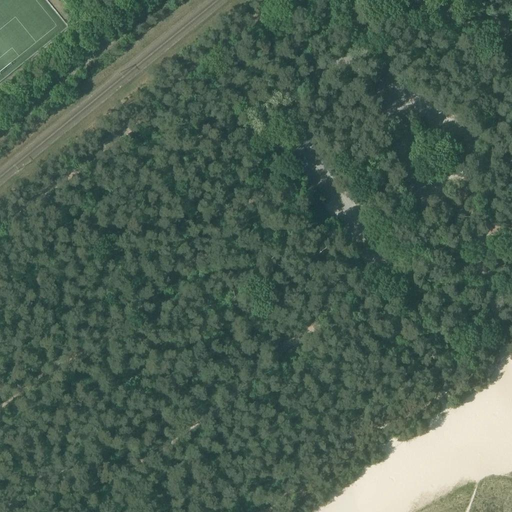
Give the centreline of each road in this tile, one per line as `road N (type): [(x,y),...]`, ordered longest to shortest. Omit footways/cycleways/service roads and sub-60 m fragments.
road 1 (unknown): [(0,225),(277,0)]
road 2 (unclassified): [(0,129),(155,0)]
road 3 (track): [(480,238),(506,375)]
